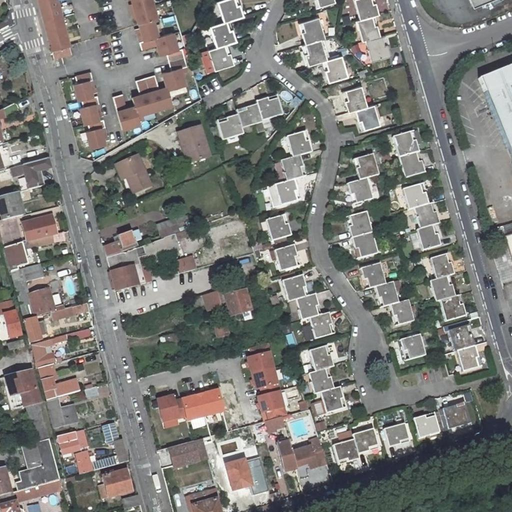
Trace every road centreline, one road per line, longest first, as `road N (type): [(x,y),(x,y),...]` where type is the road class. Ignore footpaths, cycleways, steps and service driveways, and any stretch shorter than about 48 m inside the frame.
road 1 (residential): [(28,19),(153,511)]
road 2 (unclassified): [(511,369),(419,61)]
road 3 (residential): [(269,64),(320,105),(333,133),(317,227),(321,256),(364,325)]
road 4 (unclassified): [(301,511),(489,444),(510,424)]
road 5 (unknown): [(219,94),(69,182)]
